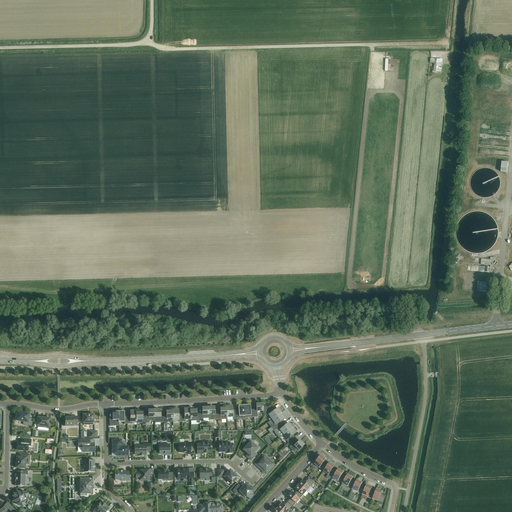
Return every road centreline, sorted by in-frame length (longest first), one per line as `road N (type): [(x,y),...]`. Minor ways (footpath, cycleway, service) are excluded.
road 1 (track): [(449,43),(168,49),(145,39)]
road 2 (unclassified): [(0,47),(140,42),(151,29),(151,0)]
road 3 (residential): [(104,403),(281,392)]
road 4 (unclassified): [(404,511),(425,397),(423,341)]
road 5 (residential): [(254,484),(229,461),(106,463)]
road 6 (tertiary): [(98,361),(222,355)]
